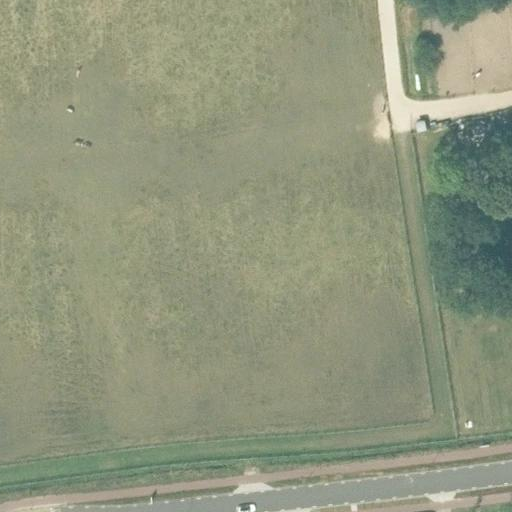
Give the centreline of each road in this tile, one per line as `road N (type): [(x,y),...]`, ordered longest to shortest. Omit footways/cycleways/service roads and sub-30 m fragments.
road 1 (tertiary): [(172,511),(511,469)]
road 2 (track): [(511,100),(400,117),(386,0)]
